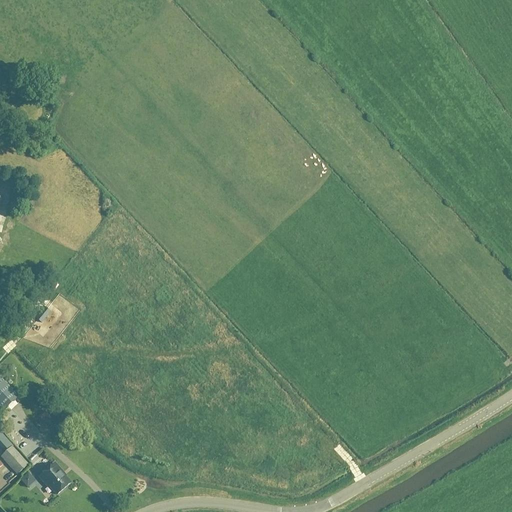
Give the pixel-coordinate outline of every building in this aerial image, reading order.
[(0,408),(3,412),(18,398),(0,378),(0,408)] [(21,398),(26,393),(13,378),(8,382),(21,398)] [(36,400),(45,409),(49,405),(40,395),(36,400)] [(12,447),(1,434),(0,434),(0,447),(5,453),(0,458),(17,476),(29,466),(12,447)] [(82,475),(117,501),(129,486),(94,459),(82,475)] [(49,487),(57,496),(70,484),(60,473),(61,473),(54,465),(39,478),(48,488),(49,487)] [(34,482),(28,474),(20,481),(27,488),(34,482)]
